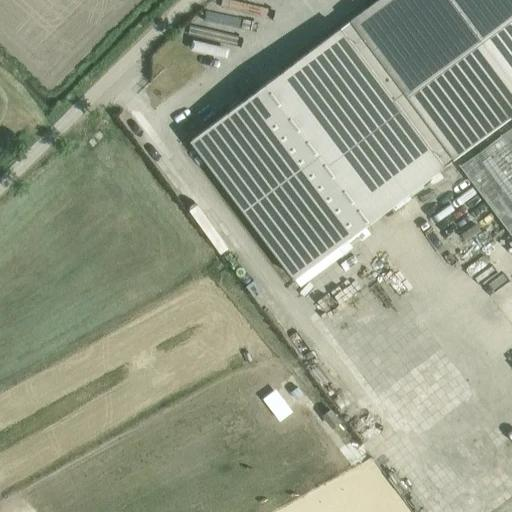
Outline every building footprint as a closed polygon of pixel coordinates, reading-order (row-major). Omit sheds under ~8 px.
[(511,0),(379,0),(191,141),(295,279),(511,117),(511,0)] [(511,127),(459,167),(511,237),(511,127)] [(501,310),(511,301),(511,286),(494,301),(501,310)] [(497,502),(505,496),(479,462),(471,467),(497,502)] [(465,503),(472,497),(450,471),(443,477),(465,503)]
